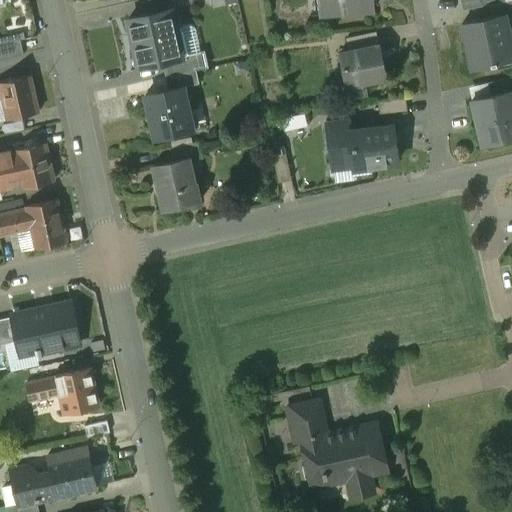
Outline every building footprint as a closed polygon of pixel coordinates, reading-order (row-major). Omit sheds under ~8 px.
[(148,0),(152,14),(172,9),(172,11),(178,9),(175,0),(148,0)] [(320,0),(321,12),(373,9),(372,0),(320,0)] [(461,0),(463,8),(491,3),(503,0),(461,0)] [(511,0),(503,0),(491,3),(493,11),(493,13),(506,10),(511,8),(511,0)] [(152,14),(129,19),(140,67),(163,62),(201,54),(201,52),(195,28),(191,26),(176,29),(172,11),(172,9),(152,14)] [(493,11),(462,18),(472,64),(511,55),(511,36),(506,10),(493,13),(493,11)] [(377,31),(348,37),(351,49),(379,43),(377,31)] [(19,38),(0,42),(0,59),(23,54),(19,38)] [(351,49),(339,51),(346,85),(386,77),(379,43),(351,49)] [(201,54),(163,62),(166,77),(197,70),(209,68),(205,51),(204,51),(204,52),(201,52),(201,54)] [(197,70),(166,77),(169,89),(184,86),(184,87),(200,84),(197,70)] [(31,75),(0,82),(4,99),(9,119),(40,112),(31,75)] [(511,76),(488,82),(491,95),(507,91),(508,92),(511,90),(511,76)] [(169,89),(146,94),(156,139),(194,131),(184,87),(184,86),(169,89)] [(491,95),(472,99),(483,145),(502,140),(511,138),(511,90),(508,92),(507,91),(491,95)] [(403,98),(377,101),(379,114),(406,111),(403,98)] [(392,126),(349,132),(347,123),(324,127),(331,171),(353,168),(353,165),(367,163),(367,167),(397,162),(392,126)] [(198,142),(170,148),(173,161),(189,157),(189,158),(201,155),(198,142)] [(47,143),(0,153),(0,189),(5,188),(10,180),(9,177),(21,174),(24,187),(55,180),(47,143)] [(286,153),(273,156),(279,183),(292,180),(286,153)] [(173,161),(154,165),(164,210),(201,201),(197,182),(195,183),(189,158),(189,157),(173,161)] [(60,199),(27,206),(27,207),(32,229),(36,247),(69,240),(60,199)] [(27,207),(0,213),(0,233),(1,236),(32,229),(27,207)] [(71,302),(13,313),(14,317),(0,319),(0,344),(17,340),(20,350),(34,346),(37,357),(43,355),(42,351),(80,344),(71,302)] [(91,367),(56,375),(57,375),(27,382),(32,401),(46,397),(61,394),(66,414),(100,406),(91,367)] [(46,397),(32,401),(34,410),(48,406),(46,397)] [(319,401),(287,408),(294,440),(302,438),(326,432),(319,401)] [(108,421),(86,426),(88,437),(111,432),(108,421)] [(377,423),(326,435),(326,432),(302,438),(308,463),(302,464),(305,478),(311,477),(313,487),(349,479),(353,497),(374,492),(370,474),(387,470),(377,423)] [(65,453),(48,457),(51,471),(39,473),(39,471),(31,466),(12,470),(15,485),(20,505),(38,501),(57,496),(57,498),(80,493),(80,492),(98,488),(90,454),(67,460),(65,453)] [(40,511),(38,501),(20,505),(15,485),(3,487),(7,505),(0,507),(0,511),(40,511)]
